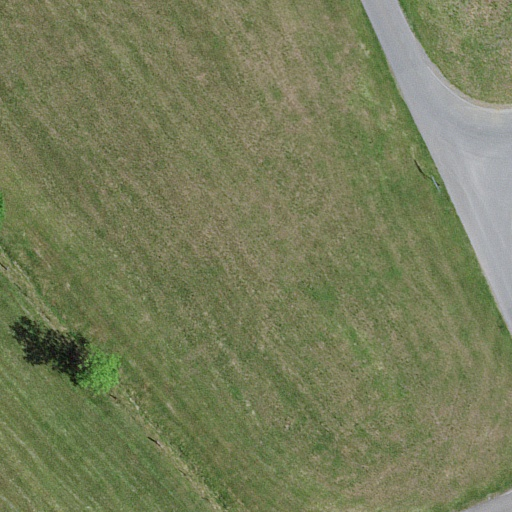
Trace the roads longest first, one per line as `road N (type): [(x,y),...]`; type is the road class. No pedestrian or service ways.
road 1 (residential): [(387,0),(466,165)]
road 2 (residential): [(466,165),(511,282)]
